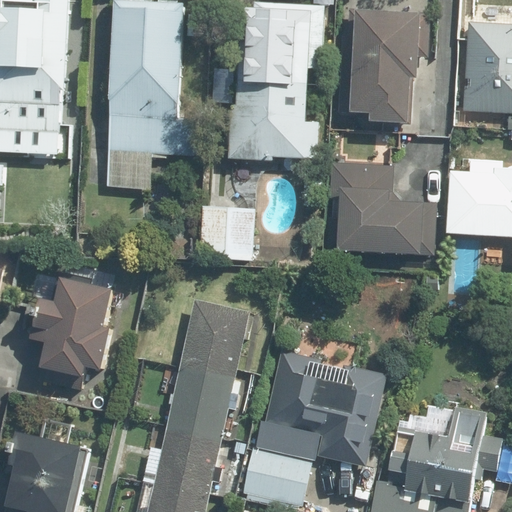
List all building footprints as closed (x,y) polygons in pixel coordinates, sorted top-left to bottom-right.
[(0,0),(0,63),(2,64),(0,113),(0,128),(2,129),(1,149),(65,152),(68,89),(72,90),(76,0),(0,0)] [(209,37),(211,15),(193,14),(193,2),(150,0),(121,0),(111,185),(156,187),(158,154),(201,156),(204,118),(187,117),(191,36),(209,37)] [(279,155),(310,156),(315,67),(329,68),(332,6),(249,2),(244,106),(237,106),(234,159),(278,162),(279,155)] [(347,35),(345,111),(381,112),(381,120),(417,121),(419,75),(430,75),(432,9),(365,7),(364,35),(347,35)] [(511,22),(472,21),(469,111),(511,112),(511,22)] [(508,161),(474,159),(474,168),(454,167),(451,232),(511,234),(511,165),(508,165),(508,161)] [(441,253),(443,201),(397,199),(399,165),(332,162),(330,202),(348,203),(345,249),(441,253)] [(260,206),(207,204),(206,257),(259,259),(260,206)] [(122,282),(62,273),(60,298),(45,296),(38,339),(52,341),(48,369),(93,376),(94,368),(108,370),(122,282)] [(0,314),(8,284),(0,282),(0,314)] [(211,511),(216,493),(235,498),(242,468),(234,466),(236,457),(224,455),(235,408),(243,410),(249,381),(241,379),(257,309),(201,297),(169,444),(167,449),(155,447),(147,483),(159,486),(153,511),(211,511)] [(321,455),(372,466),(393,373),(289,349),(272,424),(325,436),(321,455)] [(404,422),(397,470),(415,472),(417,461),(483,470),(486,452),(504,454),(507,438),(488,435),(492,409),(432,400),(428,426),(404,422)] [(76,511),(90,446),(26,433),(9,511),(76,511)] [(307,511),(319,461),(257,448),(246,499),(305,511),(307,511)]
